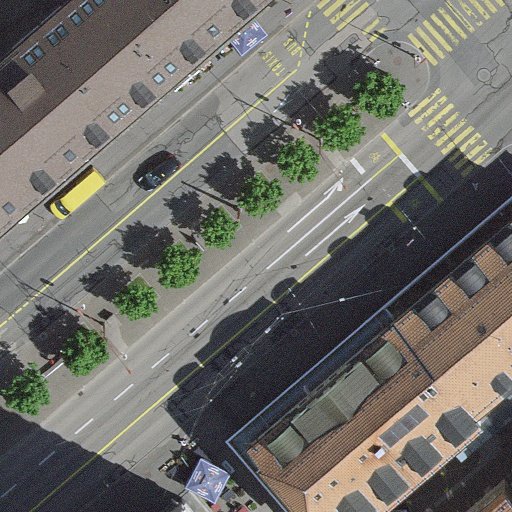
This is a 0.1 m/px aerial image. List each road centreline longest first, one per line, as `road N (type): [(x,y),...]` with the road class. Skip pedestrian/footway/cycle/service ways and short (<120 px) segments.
road 1 (primary): [(2,511),(510,69)]
road 2 (primary): [(376,0),(0,323)]
